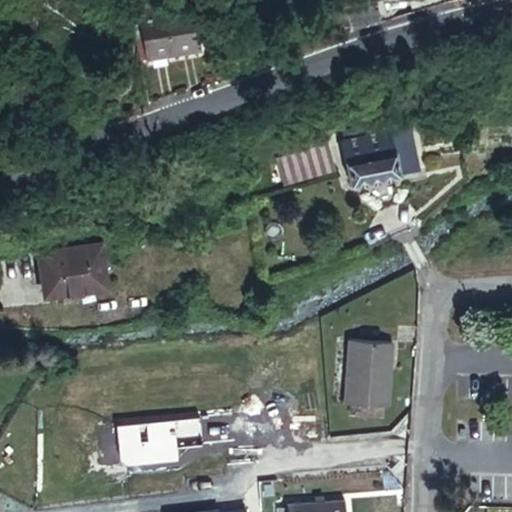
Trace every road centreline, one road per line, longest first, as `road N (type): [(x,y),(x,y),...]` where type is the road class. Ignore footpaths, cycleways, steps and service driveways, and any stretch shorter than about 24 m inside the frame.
road 1 (tertiary): [(0,171),(453,26),(511,18)]
road 2 (residential): [(511,286),(446,288),(436,298),(428,322),(421,511)]
